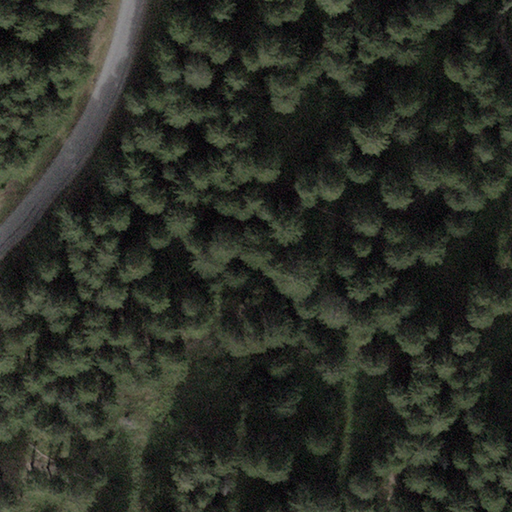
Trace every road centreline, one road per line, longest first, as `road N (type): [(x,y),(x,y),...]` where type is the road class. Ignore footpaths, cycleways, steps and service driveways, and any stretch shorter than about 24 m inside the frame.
road 1 (track): [(511,261),(450,408),(392,462),(382,511)]
road 2 (tertiary): [(136,0),(73,157),(0,241)]
road 3 (track): [(466,0),(511,202)]
